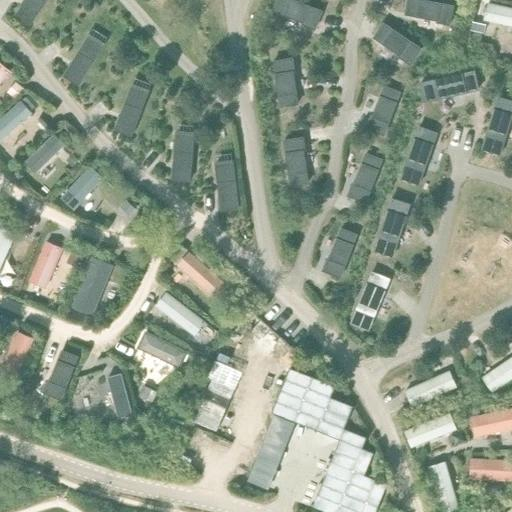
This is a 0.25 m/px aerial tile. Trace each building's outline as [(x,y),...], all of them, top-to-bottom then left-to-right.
[(437,77),(442,103),(487,95),(483,69),(437,77)] [(16,82),(9,91),(15,97),(23,88),(16,82)] [(477,139),(502,148),(511,122),(511,102),(494,96),(477,139)] [(393,190),(418,200),(434,157),(410,147),(393,190)] [(73,154),(67,160),(72,165),(78,160),(73,154)] [(127,200),(121,205),(130,214),(136,209),(127,200)] [(371,254),(396,263),(412,220),(388,211),(371,254)] [(71,252),(67,262),(75,266),(80,255),(71,252)] [(346,323),(370,332),(387,289),(362,279),(346,323)] [(208,346),(204,354),(211,358),(215,350),(214,349),(208,346)] [(144,385),(139,394),(152,401),(156,392),(144,385)] [(332,462),(356,472),(372,434),(348,424),(332,462)]
